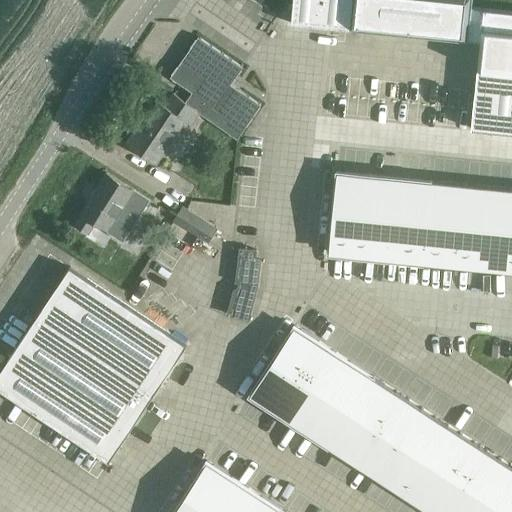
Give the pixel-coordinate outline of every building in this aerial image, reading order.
[(294,0),(292,23),(481,42),(472,128),(511,132),(511,10),(472,7),(472,0),(294,0)] [(200,36),(172,76),(194,92),(186,102),(201,112),(238,138),(262,104),(231,83),(243,67),(200,36)] [(192,124),(201,112),(174,94),(166,105),(160,101),(145,123),(142,121),(128,142),(157,162),(185,120),(192,124)] [(329,170),(325,211),(372,215),(375,174),(329,170)] [(149,199),(107,172),(74,223),(90,233),(97,222),(124,239),(149,199)] [(375,174),(372,215),(418,219),(421,178),(375,174)] [(421,178),(418,219),(452,222),(456,181),(421,178)] [(456,181),(452,222),(475,224),(479,183),(456,181)] [(479,183),(475,224),(498,226),(502,185),(479,183)] [(511,185),(502,185),(498,226),(511,226),(511,185)] [(183,205),(174,219),(209,242),(228,210),(205,207),(201,215),(183,205)] [(325,211),(322,251),(368,255),(372,215),(325,211)] [(372,215),(368,255),(414,259),(418,219),(372,215)] [(418,219),(414,259),(449,262),(452,222),(418,219)] [(452,222),(449,262),(472,264),(475,224),(452,222)] [(475,224),(472,264),(495,266),(498,226),(475,224)] [(511,226),(498,226),(495,266),(511,267),(511,226)] [(240,247),(236,281),(241,282),(239,287),(235,289),(228,314),(249,320),(259,285),(262,259),(257,258),(258,249),(240,247)] [(70,266),(0,371),(0,387),(110,461),(187,344),(70,266)] [(300,330),(278,363),(317,389),(339,355),(300,330)] [(339,355),(317,389),(357,414),(378,380),(339,355)] [(278,363),(256,397),(295,423),(317,389),(278,363)] [(378,380),(357,414),(386,433),(407,399),(378,380)] [(317,389),(295,423),(335,448),(357,414),(317,389)] [(407,399),(386,433),(405,445),(427,411),(407,399)] [(427,411),(405,445),(425,458),(446,424),(427,411)] [(357,414),(335,448),(364,467),(386,433),(357,414)] [(446,424),(425,458),(444,470),(466,436),(446,424)] [(386,433),(364,467),(383,479),(405,445),(386,433)] [(466,436),(444,470),(464,483),(485,449),(466,436)] [(405,445),(383,479),(403,492),(425,458),(405,445)] [(485,449),(464,483),(483,495),(505,462),(485,449)] [(425,458),(403,492),(422,504),(444,470),(425,458)] [(210,511),(231,511),(248,487),(207,460),(185,495),(210,511)] [(511,466),(505,462),(483,495),(503,508),(511,493),(511,466)] [(444,470),(422,504),(434,511),(444,511),(464,483),(444,470)] [(464,483),(444,511),(472,511),(483,495),(464,483)] [(286,511),(248,487),(231,511),(286,511)] [(511,511),(511,493),(503,508),(510,511),(511,511)] [(210,511),(185,495),(173,511),(210,511)] [(483,495),(472,511),(500,511),(503,508),(483,495)]
